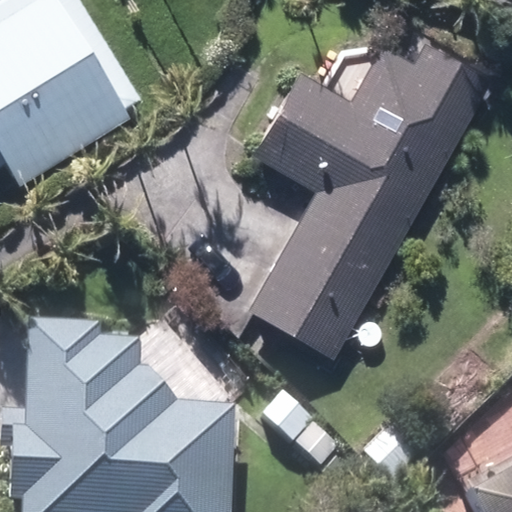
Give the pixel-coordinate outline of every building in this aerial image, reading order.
[(74,0),(0,0),(0,176),(9,192),(141,116),(74,0)] [(511,0),(483,0),(482,8),(511,10),(511,0)] [(324,365),(488,95),(389,34),(346,105),(295,75),(250,152),(309,187),(234,310),(324,365)] [(160,411),(130,383),(131,344),(14,340),(11,445),(0,444),(0,511),(222,511),(226,413),(160,411)] [(386,424),(353,455),(387,491),(420,459),(386,424)] [(511,511),(511,464),(450,495),(458,511),(511,511)]
